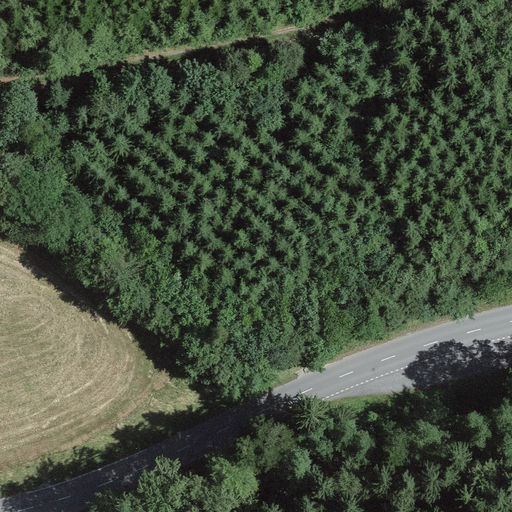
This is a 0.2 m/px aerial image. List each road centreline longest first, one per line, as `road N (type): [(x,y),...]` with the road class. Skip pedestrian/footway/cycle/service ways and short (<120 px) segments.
road 1 (tertiary): [(14,511),(91,488),(402,354),(511,321)]
road 2 (track): [(0,90),(334,28),(399,0)]
